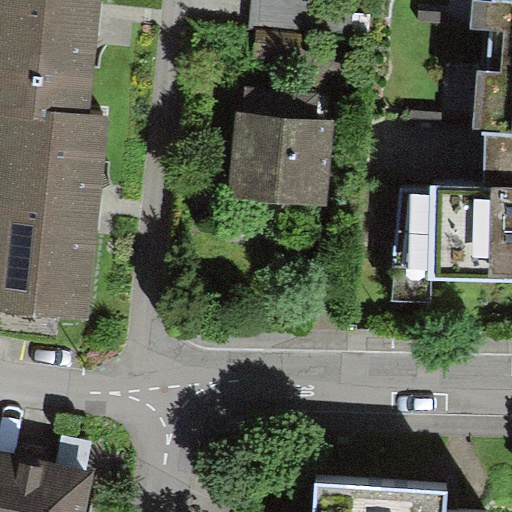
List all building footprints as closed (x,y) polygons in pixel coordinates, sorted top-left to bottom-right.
[(0,0),(0,116),(79,123),(88,0),(0,0)] [(319,33),(321,0),(248,0),(247,28),(319,33)] [(511,0),(473,0),(472,28),(494,29),(491,72),(477,72),(474,125),(485,126),(484,182),(434,181),(434,187),(402,187),(400,257),(436,258),(435,275),(511,276),(511,0)] [(307,45),(257,42),(255,69),(305,72),(307,45)] [(321,200),(326,120),(315,119),(316,91),(244,86),(243,109),(228,108),(223,194),(321,200)] [(79,123),(0,116),(0,308),(84,315),(95,182),(100,124),(79,123)] [(88,511),(97,461),(0,443),(0,511),(88,511)] [(486,511),(486,510),(444,508),(446,484),(315,477),(312,511),(486,511)]
